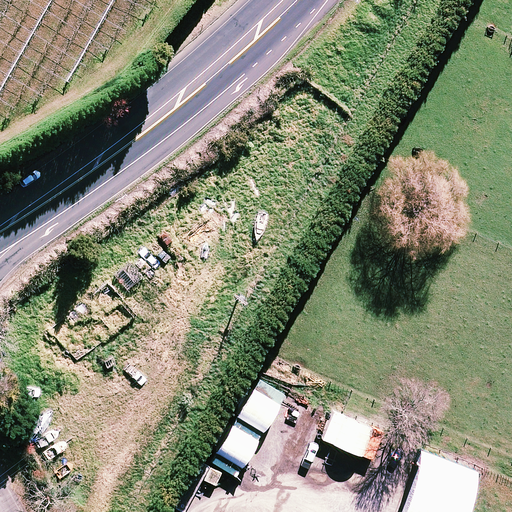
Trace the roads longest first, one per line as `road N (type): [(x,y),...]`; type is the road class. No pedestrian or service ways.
road 1 (unknown): [(0,265),(228,96),(258,64),(281,7)]
road 2 (trunk): [(290,0),(140,130),(0,222)]
road 3 (unknown): [(187,511),(209,489),(228,483),(319,511)]
